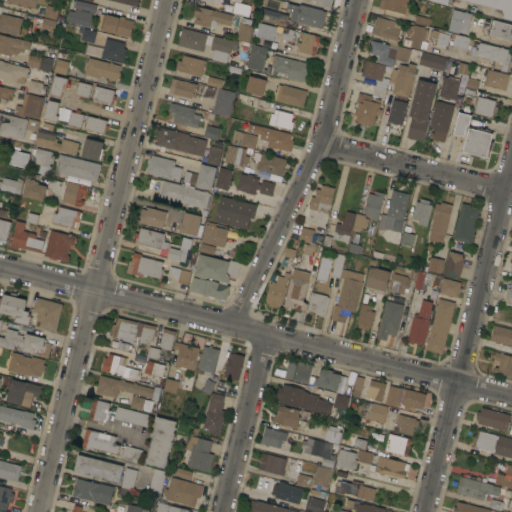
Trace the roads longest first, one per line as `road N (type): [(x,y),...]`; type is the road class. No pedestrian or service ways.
road 1 (residential): [(165,0),(35,511)]
road 2 (tertiary): [(0,265),(511,395)]
road 3 (residential): [(511,170),(421,511)]
road 4 (residential): [(357,0),(322,143),(231,322)]
road 5 (residential): [(322,143),(507,190)]
road 6 (residential): [(264,331),(219,511)]
